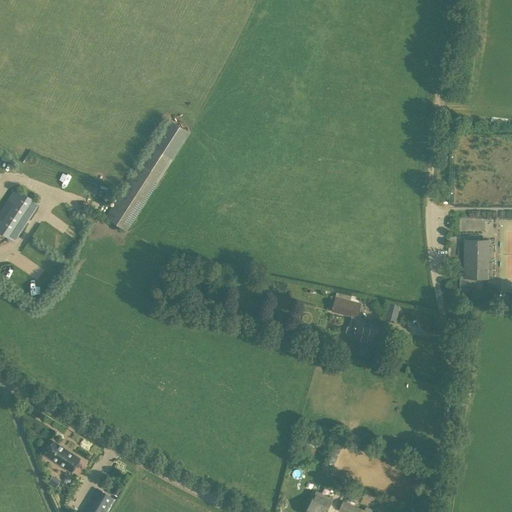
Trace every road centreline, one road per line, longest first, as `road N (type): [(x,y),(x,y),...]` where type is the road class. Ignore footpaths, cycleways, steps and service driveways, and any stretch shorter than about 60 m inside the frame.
road 1 (unclassified): [(422,511),(440,444),(444,366),(426,156)]
road 2 (tertiary): [(237,511),(2,375)]
road 3 (track): [(426,156),(450,0)]
road 4 (unclassified): [(2,375),(53,511)]
